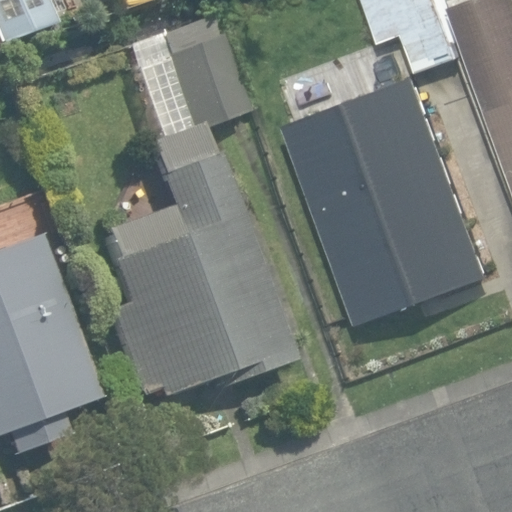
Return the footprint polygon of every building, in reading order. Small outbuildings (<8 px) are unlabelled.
[(0,0),(0,44),(51,25),(42,0),(0,0)] [(444,0),(371,0),(393,63),(419,54),(434,99),(474,85),(444,0)] [(511,0),(461,0),(459,1),(511,145),(511,0)] [(214,391),(292,362),(218,157),(208,161),(197,131),(246,113),(211,16),(148,38),(182,130),(144,144),(167,209),(102,233),(113,264),(104,268),(117,303),(102,308),(133,395),(146,391),(151,404),(211,382),(214,391)] [(313,188),(363,324),(495,276),(422,77),(359,100),(382,163),(313,188)] [(0,438),(6,456),(61,437),(53,414),(92,400),(34,237),(0,249),(0,438)]
